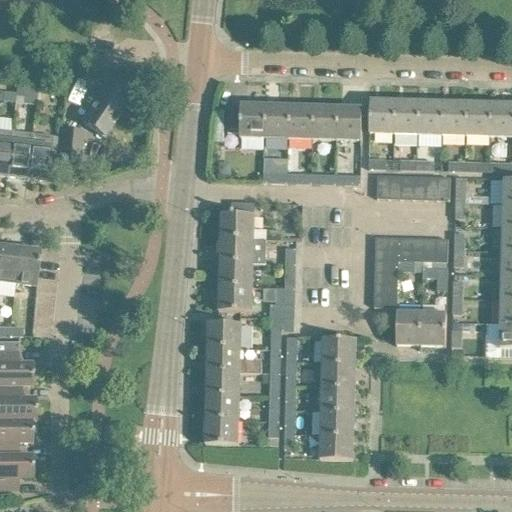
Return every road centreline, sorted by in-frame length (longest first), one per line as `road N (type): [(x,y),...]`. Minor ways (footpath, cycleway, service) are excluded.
road 1 (unclassified): [(507,503),(153,492)]
road 2 (residential): [(511,69),(198,60)]
road 3 (residential): [(62,511),(58,376),(70,205)]
road 4 (tertiary): [(153,492),(184,193)]
road 5 (tertiary): [(184,193),(198,60)]
